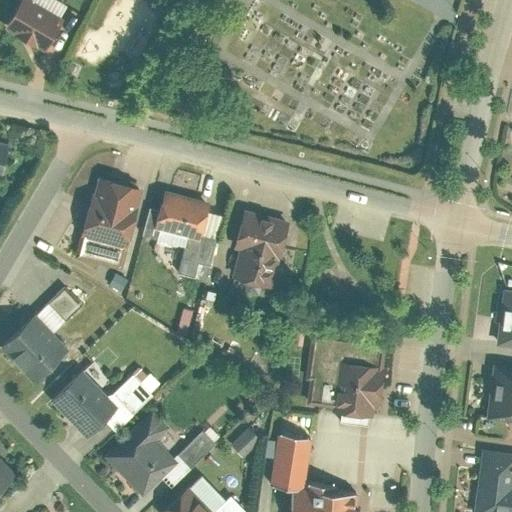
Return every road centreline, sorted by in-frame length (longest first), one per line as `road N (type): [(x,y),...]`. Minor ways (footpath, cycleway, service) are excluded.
road 1 (residential): [(66,106),(439,207)]
road 2 (residential): [(439,207),(406,511)]
road 3 (residential): [(487,0),(439,207)]
road 4 (residential): [(0,402),(107,511)]
road 5 (residential): [(66,106),(0,223)]
